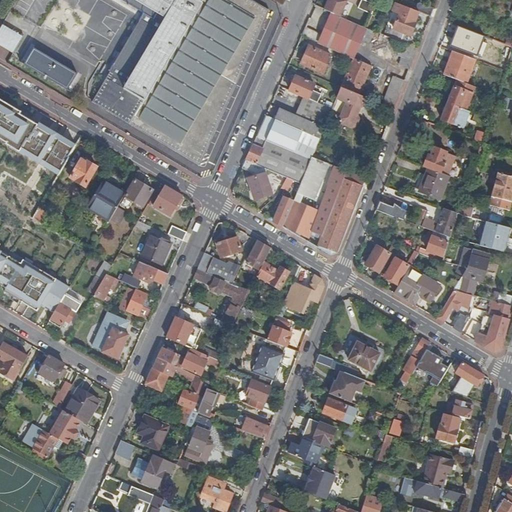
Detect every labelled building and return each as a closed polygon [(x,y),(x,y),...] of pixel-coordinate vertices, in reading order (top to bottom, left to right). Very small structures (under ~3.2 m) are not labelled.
[(122,0),(144,12),(93,101),(200,166),(270,11),(251,0),(122,0)] [(341,17),(348,1),(345,0),(329,0),(325,10),(341,17)] [(377,5),(365,0),(362,0),(359,8),(373,14),(377,5)] [(420,11),(416,10),(397,2),(393,11),(400,14),(394,29),(411,36),(418,21),(416,20),(420,11)] [(431,16),(435,8),(422,3),(419,3),(416,10),(420,11),(431,16)] [(323,35),(306,27),(304,32),(302,36),(354,58),(362,40),(367,30),(344,21),(332,15),(323,35)] [(23,35),(3,23),(0,28),(0,44),(13,52),(23,35)] [(476,33),(458,27),(451,46),(467,52),(472,36),(475,37),(476,33)] [(374,31),(367,29),(367,30),(362,40),(369,43),(374,31)] [(419,49),(404,43),(399,56),(414,62),(419,49)] [(77,72),(34,46),(23,63),(66,90),(77,72)] [(309,46),(302,64),(324,74),(332,56),(309,46)] [(476,60),(453,52),(444,75),(452,78),(467,83),(476,60)] [(373,66),(354,58),(342,87),(360,95),(373,66)] [(290,91),(304,97),(317,103),(321,94),(312,90),(314,85),(296,77),(290,91)] [(394,77),(383,104),(395,110),(406,82),(394,77)] [(452,78),(443,101),(449,103),(460,107),(469,84),(467,83),(452,78)] [(342,87),(341,88),(338,98),(348,102),(340,119),(341,123),(352,128),(356,126),(358,119),(357,116),(361,107),(365,106),(368,98),(360,95),(342,87)] [(506,97),(498,94),(495,102),(504,105),(506,97)] [(304,97),(302,101),(331,114),(333,110),(317,103),(304,97)] [(23,112),(0,98),(0,284),(7,288),(5,291),(38,311),(42,305),(55,313),(61,303),(71,287),(57,278),(55,280),(22,261),(20,264),(0,252),(0,141),(59,176),(77,145),(40,123),(39,125),(22,114),(23,112)] [(331,114),(302,101),(296,116),(320,127),(325,128),(331,114)] [(460,107),(449,103),(442,120),(463,128),(470,111),(460,107)] [(280,110),(276,119),(321,138),(325,128),(320,127),(296,116),(280,110)] [(276,119),(267,115),(263,123),(261,128),(279,136),(315,151),(321,138),(276,119)] [(429,122),(413,116),(410,125),(426,131),(429,122)] [(260,138),(257,136),(251,149),(246,160),(255,164),(258,166),(267,170),(287,178),(293,181),(301,184),(312,160),(260,138)] [(429,155),(425,167),(429,168),(447,175),(454,156),(434,148),(431,156),(429,155)] [(313,157),(312,160),(301,184),(294,202),(284,226),(308,237),(311,230),(322,235),(317,247),(331,255),(339,253),(342,243),(367,180),(335,167),(327,190),(321,205),(318,205),(316,209),(311,206),(313,200),(314,200),(329,164),(313,157)] [(369,174),(373,165),(358,159),(354,168),(369,174)] [(88,163),(82,160),(72,178),(87,186),(98,167),(89,162),(88,163)] [(255,164),(246,160),(243,168),(249,171),(250,169),(262,175),(250,179),(255,199),(272,195),(266,174),(267,170),(258,166),(255,164)] [(447,175),(429,168),(420,191),(440,199),(449,176),(447,175)] [(511,200),(511,176),(498,173),(490,205),(509,210),(511,200)] [(293,181),(287,178),(282,188),(287,191),(293,181)] [(136,179),(126,196),(144,207),(154,190),(136,179)] [(126,194),(103,181),(88,207),(110,220),(118,207),(126,194)] [(183,196),(166,186),(155,206),(171,216),(178,205),(180,206),(181,205),(185,200),(184,198),(183,197),(183,196)] [(284,226),(294,202),(284,197),(274,222),(283,227),(284,226)] [(387,204),(380,201),(376,209),(395,217),(398,208),(394,206),(395,204),(388,202),(387,204)] [(49,209),(42,204),(35,215),(43,220),(49,209)] [(457,212),(446,208),(438,227),(434,226),(435,223),(426,219),(429,211),(416,206),(413,214),(414,218),(418,219),(416,224),(435,231),(451,237),(457,212)] [(118,207),(110,220),(120,225),(127,213),(118,207)] [(511,228),(486,221),(479,245),(505,252),(511,228)] [(151,227),(139,222),(135,228),(149,233),(151,227)] [(172,228),(169,235),(184,241),(187,234),(172,228)] [(451,237),(435,231),(433,236),(449,242),(451,237)] [(172,243),(153,235),(143,257),(162,265),(172,243)] [(449,243),(449,242),(433,236),(428,250),(436,253),(444,256),(445,255),(449,243)] [(238,237),(217,243),(222,258),(243,251),(238,237)] [(248,262),(261,270),(272,248),(266,245),(260,241),(248,262)] [(453,245),(449,243),(445,255),(450,257),(453,245)] [(367,264),(380,272),(391,253),(378,246),(367,264)] [(465,247),(460,266),(468,268),(454,291),(472,295),(476,279),(483,281),(490,254),(465,247)] [(261,270),(258,276),(280,289),(288,276),(295,280),(302,266),(295,262),(291,272),(282,267),(280,270),(272,266),(274,263),(278,252),(272,248),(261,270)] [(421,248),(420,252),(435,258),(436,253),(428,250),(421,248)] [(205,253),(198,269),(233,285),(242,267),(231,261),(229,261),(228,263),(205,253)] [(410,266),(396,257),(385,275),(391,279),(392,281),(396,284),(398,283),(399,283),(410,266)] [(169,274),(141,262),(135,277),(143,280),(145,276),(164,284),(169,274)] [(140,281),(111,268),(107,275),(116,279),(138,288),(140,281)] [(198,302),(194,309),(217,319),(233,326),(236,320),(245,303),(251,291),(233,285),(198,269),(195,277),(212,285),(211,288),(212,290),(214,291),(216,290),(220,292),(221,292),(222,290),(236,296),(231,305),(228,304),(227,304),(224,310),(225,312),(227,313),(224,319),(221,317),(222,315),(210,309),(210,308),(198,302)] [(310,298),(320,302),(326,286),(323,278),(316,274),(310,289),(302,285),(298,294),(291,291),(285,305),(305,313),(310,298)] [(94,296),(106,301),(112,304),(113,302),(110,301),(109,297),(108,296),(111,289),(115,291),(119,283),(115,281),(116,279),(107,275),(94,296)] [(405,276),(395,293),(416,305),(422,295),(432,301),(441,286),(424,276),(419,285),(405,276)] [(121,308),(149,320),(151,315),(153,311),(148,309),(143,306),(147,297),(148,295),(137,290),(136,294),(129,291),(121,308)] [(454,291),(443,310),(449,314),(453,306),(456,301),(461,303),(470,306),(473,295),(472,295),(454,291)] [(511,305),(511,295),(501,293),(498,302),(511,305)] [(94,296),(88,307),(100,313),(106,301),(94,296)] [(143,306),(148,309),(152,299),(147,297),(143,306)] [(483,323),(477,341),(495,351),(502,347),(511,308),(511,305),(498,302),(493,301),(491,309),(495,310),(494,315),(496,315),(492,326),(483,323)] [(76,312),(61,303),(55,313),(52,319),(62,325),(67,318),(71,320),(76,312)] [(275,314),(280,316),(284,306),(280,304),(275,314)] [(168,337),(193,348),(197,350),(198,345),(196,344),(203,330),(194,326),(195,325),(191,323),(186,321),(177,317),(168,337)] [(460,317),(454,327),(461,332),(468,321),(460,317)] [(213,326),(230,334),(233,326),(217,319),(213,326)] [(236,320),(233,326),(248,332),(250,325),(236,320)] [(286,346),(288,347),(293,333),(288,332),(291,325),(277,320),(270,340),(286,346)] [(113,329),(103,325),(94,346),(103,351),(103,352),(119,359),(129,335),(114,328),(113,329)] [(431,343),(423,338),(416,350),(419,352),(415,358),(413,356),(404,370),(408,372),(405,377),(409,380),(413,374),(428,349),(431,343)] [(286,346),(270,340),(268,339),(265,346),(263,345),(253,371),(275,380),(282,363),(281,362),(282,358),(284,358),(286,354),(283,353),(286,346)] [(29,357),(4,342),(0,348),(0,358),(6,361),(0,372),(15,381),(29,357)] [(381,353),(359,342),(354,352),(349,349),(345,350),(343,356),(372,371),(381,353)] [(201,351),(210,356),(211,356),(213,352),(203,347),(201,351)] [(163,348),(159,357),(187,370),(188,368),(201,374),(202,373),(204,374),(205,373),(203,372),(210,356),(201,351),(197,350),(193,348),(191,352),(190,352),(189,353),(187,352),(186,354),(188,355),(186,361),(179,358),(180,355),(163,348)] [(428,349),(413,374),(421,378),(425,371),(439,379),(450,362),(428,349)] [(213,352),(211,356),(213,357),(219,360),(221,356),(213,352)] [(335,359),(320,354),(317,362),(332,368),(335,359)] [(61,362),(51,356),(41,372),(55,381),(59,374),(63,377),(67,371),(63,368),(66,364),(61,362)] [(156,365),(153,371),(163,376),(165,373),(170,375),(174,376),(177,372),(182,374),(181,376),(194,381),(191,389),(206,395),(208,388),(211,381),(187,370),(159,357),(156,365)] [(209,369),(215,371),(218,365),(219,360),(213,357),(209,369)] [(450,362),(439,379),(442,381),(452,363),(450,362)] [(484,374),(463,362),(460,368),(465,371),(462,376),(478,385),(484,374)] [(343,365),(341,371),(357,377),(359,371),(343,365)] [(153,371),(147,384),(162,390),(168,378),(163,376),(153,371)] [(357,377),(341,371),(337,382),(336,381),(331,394),(352,402),(356,390),(361,392),(365,381),(357,377)] [(253,398),(250,405),(272,413),(275,414),(278,407),(266,403),(268,397),(271,398),(274,387),(251,378),(248,386),(250,387),(247,395),(253,398)] [(68,381),(62,392),(68,395),(73,384),(68,381)] [(201,407),(199,413),(209,416),(214,402),(217,402),(221,393),(208,388),(206,395),(205,397),(201,407)] [(67,412),(82,421),(88,424),(100,402),(80,389),(67,412)] [(178,420),(193,426),(198,415),(199,413),(201,407),(196,405),(200,395),(205,397),(206,395),(191,389),(190,391),(186,390),(182,399),(180,399),(179,403),(184,405),(178,420)] [(60,391),(54,404),(61,408),(68,395),(62,392),(60,391)] [(357,410),(330,399),(324,413),(352,424),(353,421),(356,422),(359,414),(356,412),(357,410)] [(457,401),(454,414),(470,418),(473,410),(472,410),(473,405),(457,401)] [(50,433),(63,441),(68,444),(72,438),(75,440),(79,433),(76,431),(82,421),(67,412),(64,410),(50,433)] [(461,418),(445,414),(442,425),(441,425),(438,438),(455,442),(461,418)] [(193,426),(192,430),(187,443),(190,445),(190,447),(191,447),(187,456),(207,464),(214,445),(207,442),(215,421),(214,421),(198,415),(193,426)] [(169,426),(146,416),(142,426),(149,430),(144,442),(159,449),(169,426)] [(311,418),(303,437),(304,437),(325,445),(330,447),(337,429),(311,418)] [(244,430),(245,431),(266,439),(268,433),(270,427),(249,419),(244,430)] [(404,423),(395,420),(390,433),(399,437),(404,423)] [(50,433),(45,430),(42,436),(39,434),(37,439),(39,440),(35,448),(37,449),(36,452),(44,457),(46,454),(48,456),(55,446),(59,449),(63,441),(50,433)] [(386,435),(384,441),(378,462),(385,464),(393,437),(386,435)] [(325,445),(304,437),(301,445),(295,442),(291,452),(318,463),(325,445)] [(423,437),(421,444),(429,446),(430,442),(429,441),(430,439),(423,437)] [(122,440),(119,447),(129,451),(130,449),(133,451),(135,445),(122,440)] [(459,446),(458,453),(472,457),(474,450),(459,446)] [(72,455),(84,464),(86,460),(88,456),(76,449),(72,455)] [(176,463),(155,454),(151,464),(149,462),(146,463),(140,475),(142,477),(145,479),(144,481),(158,487),(166,470),(172,473),(176,463)] [(423,483),(442,488),(447,473),(451,474),(454,463),(430,456),(423,483)] [(181,458),(178,464),(196,472),(199,465),(181,458)] [(336,475),(315,467),(306,491),(326,500),(336,475)] [(383,472),(375,470),(369,487),(376,489),(380,477),(382,477),(383,472)] [(225,483),(210,477),(202,496),(217,502),(215,506),(227,511),(234,493),(223,489),(225,483)] [(423,483),(411,480),(411,483),(412,484),(412,488),(416,489),(416,493),(439,500),(442,488),(423,483)] [(159,511),(163,505),(165,499),(154,495),(133,486),(129,495),(151,504),(147,511),(159,511)] [(463,494),(446,489),(444,496),(461,501),(463,494)] [(156,491),(154,495),(165,499),(163,505),(166,506),(168,500),(167,496),(156,491)] [(280,499),(266,494),(263,501),(272,505),(277,507),(280,499)] [(380,511),(385,498),(367,494),(361,511),(380,511)] [(511,511),(511,495),(509,494),(505,500),(502,499),(494,511),(511,511)] [(421,501),(419,508),(428,510),(430,503),(421,501)]
